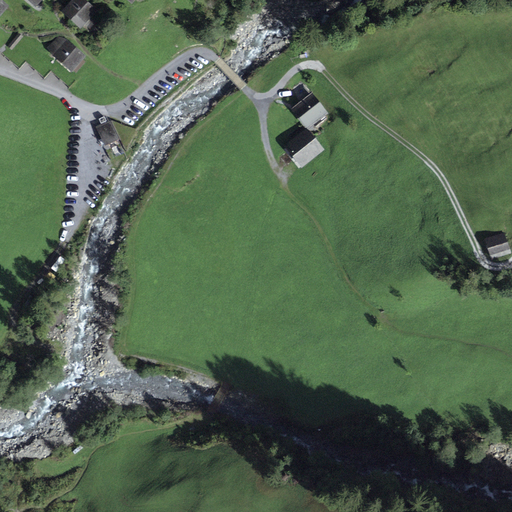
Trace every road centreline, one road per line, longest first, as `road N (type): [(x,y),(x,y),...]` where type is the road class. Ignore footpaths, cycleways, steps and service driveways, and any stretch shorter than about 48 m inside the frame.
road 1 (track): [(511,262),(483,262),(433,167),(324,70),(296,68)]
road 2 (residential): [(0,69),(103,111),(126,104),(185,53),(204,52),(259,102)]
road 3 (track): [(376,314),(276,178)]
